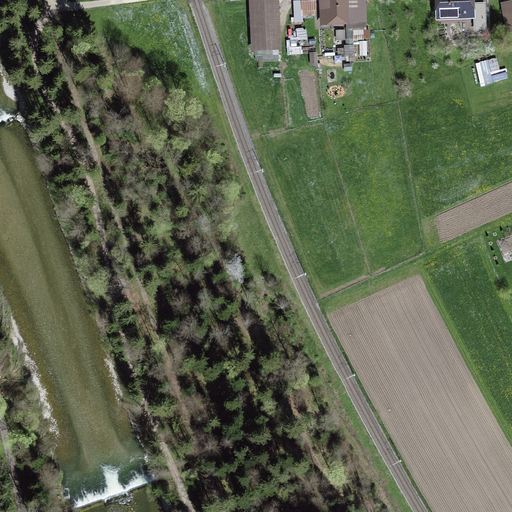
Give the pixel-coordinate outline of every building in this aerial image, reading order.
[(272,0),(251,0),(254,50),(274,49),(272,0)] [(301,0),(302,16),(314,15),(314,9),(315,9),(314,0),(301,0)] [(326,10),(326,21),(351,20),(351,28),(366,27),(364,0),(325,0),(325,1),(321,1),(321,10),(326,10)] [(439,0),(440,16),(470,15),(470,22),(485,22),(486,7),(478,7),(477,0),(473,0),(474,15),(470,15),(469,0),(439,0)] [(511,31),(511,3),(502,6),(507,32),(511,31)] [(346,46),(346,56),(354,56),(353,46),(346,46)] [(497,57),(476,62),(481,85),(508,79),(506,68),(500,69),(497,57)]
